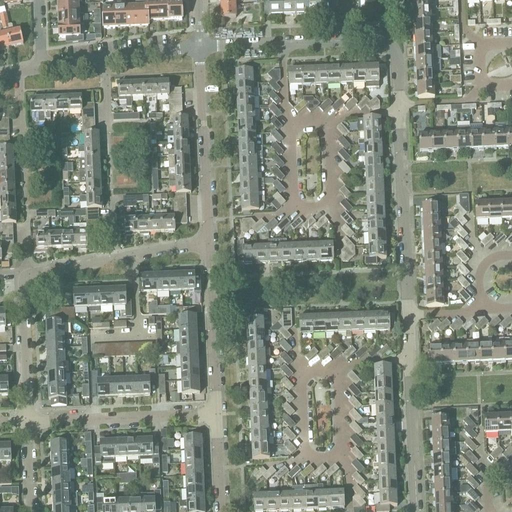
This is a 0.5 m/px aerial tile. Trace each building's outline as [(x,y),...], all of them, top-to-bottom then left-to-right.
[(183,0),(184,0),(174,1),(176,26),(181,25),(181,23),(188,22),(187,6),(190,6),(189,0),(183,0)] [(269,0),(270,17),(284,16),(283,0),(269,0)] [(283,0),(284,16),(296,16),(295,0),(283,0)] [(295,0),(296,16),(308,15),(307,0),(295,0)] [(321,15),(320,0),(307,0),(308,15),(321,15)] [(335,14),(334,8),(334,1),(334,0),(320,0),(321,15),(335,14)] [(375,0),(358,0),(359,13),(376,12),(375,0)] [(412,0),(413,11),(431,10),(430,0),(412,0)] [(174,1),(163,2),(165,25),(176,23),(174,1)] [(151,3),(153,26),(165,25),(163,2),(151,3)] [(74,4),(59,5),(59,15),(74,14),(74,4)] [(236,6),(221,7),(222,19),(236,19),(236,6)] [(414,23),(431,22),(431,10),(413,11),(414,23)] [(74,14),(59,15),(60,27),(75,25),(74,14)] [(2,16),(5,27),(6,30),(7,34),(10,48),(23,45),(20,31),(13,33),(11,25),(8,26),(6,15),(2,16)] [(152,16),(138,18),(140,37),(154,36),(153,26),(152,16)] [(138,17),(126,19),(128,38),(140,37),(138,18),(138,17)] [(126,19),(114,20),(116,40),(128,38),(126,19)] [(102,22),(104,41),(116,40),(114,20),(102,22)] [(415,36),(432,35),(436,35),(435,23),(431,24),(431,22),(414,23),(415,36)] [(75,25),(60,27),(60,39),(76,38),(75,25)] [(0,50),(10,48),(7,34),(0,35),(0,50)] [(415,49),(432,48),(432,35),(415,36),(415,49)] [(416,61),(433,60),(439,60),(439,48),(432,48),(415,49),(416,61)] [(416,74),(433,73),(433,60),(416,61),(416,74)] [(236,85),(253,85),(252,66),(246,66),(246,72),(235,72),(236,85)] [(365,67),(366,84),(379,83),(378,66),(365,67)] [(353,91),(353,84),(352,67),(340,68),(340,85),(347,85),(348,92),(353,91)] [(353,84),(366,84),(365,67),(352,67),(353,84)] [(328,92),(328,86),(327,68),(315,69),(315,86),(322,86),(323,93),(328,92)] [(328,86),(340,85),(340,68),(327,68),(328,86)] [(302,70),(303,87),(315,86),(315,69),(302,70)] [(290,87),(303,87),(302,70),(289,70),(290,87)] [(276,85),(279,81),(279,72),(272,72),(268,76),(272,80),(276,85)] [(417,87),(434,86),(433,73),(416,74),(417,87)] [(280,90),(276,85),(272,80),(267,84),(276,94),(280,90)] [(154,98),(156,97),(156,83),(143,84),(144,98),(144,100),(154,100),(154,98)] [(169,96),(169,90),(168,83),(156,83),(156,97),(156,100),(168,99),(168,97),(169,97),(169,96)] [(132,109),(132,99),(131,84),(118,85),(119,102),(126,102),(126,109),(132,109)] [(132,99),(144,98),(143,84),(131,84),(132,99)] [(236,98),(253,98),(253,91),(258,90),(258,85),(253,85),(236,85),(236,98)] [(434,86),(417,87),(417,99),(435,98),(434,86)] [(276,106),(281,102),(273,93),(268,97),(276,106)] [(71,98),(69,98),(69,113),(82,112),(81,98),(80,98),(80,96),(71,96),(71,98)] [(57,114),(69,113),(69,98),(56,99),(57,114)] [(237,111),(254,110),(253,98),(236,98),(237,111)] [(366,107),(369,111),(380,111),(380,110),(379,102),(376,98),(370,103),(366,107)] [(44,99),(31,100),(32,115),(39,114),(39,123),(45,123),(45,121),(44,99)] [(49,114),(57,114),(56,99),(44,99),(45,121),(50,121),(49,114)] [(348,112),(349,111),(358,104),(354,99),(344,108),(348,112)] [(366,107),(370,103),(366,99),(357,107),(361,111),(366,107)] [(323,113),(324,112),(332,105),(328,100),(319,109),(323,113)] [(336,112),(345,104),(341,100),(332,108),(336,112)] [(297,114),(298,114),(307,106),(303,101),(294,110),(297,114)] [(320,105),(319,105),(316,101),(306,109),(310,114),(320,105)] [(277,119),(282,115),(273,106),(269,110),(277,119)] [(238,123),(255,123),(254,110),(237,111),(238,123)] [(168,133),(188,132),(188,119),(182,119),(182,114),(170,114),(170,120),(173,120),(174,127),(168,127),(168,133)] [(277,132),(282,128),(274,118),(269,122),(277,132)] [(364,133),(381,132),(380,119),(363,120),(364,129),(362,129),(357,129),(357,132),(358,132),(358,134),(364,133)] [(238,136),(255,135),(255,123),(238,123),(238,136)] [(345,138),(349,134),(341,125),(337,128),(337,129),(345,138)] [(274,131),(270,135),(278,144),(283,140),(274,131)] [(496,149),(509,148),(508,131),(495,132),(496,149)] [(174,145),(189,144),(188,132),(168,133),(169,141),(170,141),(170,145),(174,145)] [(358,146),(364,146),(381,145),(381,132),(364,133),(364,142),(358,142),(358,146)] [(471,150),(483,149),(483,132),(470,133),(471,150)] [(483,149),(496,149),(495,132),(483,132),(483,149)] [(162,133),(155,133),(151,134),(151,143),(155,142),(155,141),(160,141),(160,137),(162,137),(162,133)] [(446,151),(458,150),(458,133),(445,134),(446,151)] [(458,150),(471,150),(470,133),(458,133),(458,150)] [(85,148),(99,147),(99,134),(95,135),(82,135),(81,135),(81,141),(84,141),(85,148)] [(420,152),(433,152),(432,134),(419,135),(420,152)] [(433,152),(446,151),(445,134),(432,134),(433,152)] [(239,149),(256,148),(255,135),(238,136),(239,149)] [(345,151),(350,147),(341,138),(337,142),(345,151)] [(0,162),(14,162),(13,150),(10,150),(9,143),(0,143),(0,162)] [(274,144),(270,148),(279,157),(283,153),(275,143),(274,144)] [(169,158),(189,157),(189,144),(174,145),(175,152),(168,152),(169,158)] [(365,159),(382,158),(381,145),(364,146),(365,153),(359,153),(359,159),(365,159)] [(85,160),(100,160),(99,147),(85,148),(78,148),(79,154),(85,154),(85,160)] [(239,161),(260,161),(260,153),(262,153),(261,148),(256,148),(239,149),(239,161)] [(346,163),(350,159),(342,150),(338,154),(346,163)] [(279,170),(284,166),(275,156),(271,160),(279,170)] [(169,170),(175,170),(190,169),(189,157),(169,158),(169,170)] [(359,172),(365,171),(382,170),(382,158),(365,159),(365,165),(359,165),(359,172)] [(86,173),(100,172),(100,160),(85,160),(86,173)] [(240,174),(257,173),(257,166),(262,166),(262,160),(260,161),(239,161),(240,174)] [(0,175),(14,175),(14,162),(0,162),(0,175)] [(346,176),(351,172),(343,163),(338,167),(346,176)] [(170,182),(190,182),(190,169),(175,170),(176,178),(170,178),(170,182)] [(281,182),(284,178),(276,169),(272,173),(281,182)] [(366,184),(383,183),(382,170),(365,171),(366,184)] [(101,184),(100,172),(86,173),(80,173),(80,179),(86,179),(86,185),(101,184)] [(240,186),(263,186),(263,181),(257,181),(257,173),(240,174),(240,186)] [(302,188),(314,188),(314,173),(302,174),(302,188)] [(0,187),(15,187),(14,175),(0,175),(0,187)] [(347,188),(351,185),(343,175),(339,179),(347,188)] [(281,195),(285,191),(276,181),(272,185),(281,195)] [(173,201),(186,200),(186,195),(191,194),(190,182),(170,182),(170,188),(176,188),(176,195),(173,195),(173,201)] [(367,196),(384,195),(383,183),(366,184),(367,196)] [(87,198),(101,197),(101,184),(86,185),(87,186),(83,187),(84,197),(87,196),(87,198)] [(241,199),(258,198),(258,191),(263,191),(263,186),(240,186),(241,199)] [(0,200),(15,199),(15,187),(0,187),(0,192),(0,200)] [(348,201),(352,197),(344,188),(339,192),(348,201)] [(281,207),(286,203),(277,194),(272,198),(281,207)] [(367,209),(384,208),(384,195),(367,196),(367,209)] [(86,216),(99,216),(98,210),(102,209),(102,208),(104,208),(104,203),(102,203),(101,197),(87,198),(80,198),(80,204),(87,204),(88,210),(86,210),(86,216)] [(136,203),(136,197),(123,197),(123,204),(123,209),(136,208),(136,203)] [(258,198),(241,199),(242,212),(243,212),(251,211),(264,211),(263,199),(258,199),(258,198)] [(1,212),(16,212),(15,199),(0,200),(0,203),(0,202),(0,207),(1,208),(1,212)] [(348,214),(353,210),(344,201),(340,205),(348,214)] [(501,220),(511,219),(511,202),(501,203),(501,220)] [(476,221),(489,220),(488,203),(475,204),(476,221)] [(489,220),(501,220),(501,203),(488,203),(489,220)] [(423,219),(440,218),(439,205),(422,206),(423,219)] [(459,214),(463,218),(467,214),(458,205),(454,209),(459,214)] [(361,222),(368,222),(385,221),(384,208),(367,209),(367,218),(361,218),(361,222)] [(1,225),(12,224),(17,224),(16,212),(1,212),(1,225)] [(174,225),(174,219),(174,218),(166,218),(166,212),(161,213),(162,233),(175,232),(174,225)] [(131,234),(137,234),(137,220),(136,213),(131,213),(131,215),(119,216),(120,231),(124,231),(124,234),(126,234),(126,236),(131,236),(131,234)] [(150,233),(149,219),(142,219),(141,213),(136,213),(137,220),(137,234),(143,233),(143,235),(149,235),(148,233),(150,233)] [(150,233),(162,233),(161,213),(155,213),(155,219),(149,219),(150,233)] [(349,226),(353,222),(344,213),(340,217),(349,226)] [(467,223),(463,218),(459,214),(454,218),(463,227),(467,223)] [(319,231),(328,222),(324,218),(314,226),(319,231)] [(423,232),(440,231),(440,218),(423,219),(423,232)] [(293,232),(303,223),(299,219),(289,227),(293,232)] [(306,231),(315,223),(311,219),(302,227),(306,231)] [(268,233),(277,225),(273,220),(264,228),(268,233)] [(281,232),(290,224),(286,220),(277,228),(280,231),(281,232)] [(247,234),(252,229),(255,226),(251,221),(242,221),(243,234),(247,234)] [(256,233),(265,225),(261,221),(256,225),(255,226),(252,229),(256,233)] [(368,234),(385,233),(385,221),(368,222),(368,234)] [(87,228),(99,228),(99,222),(86,222),(86,226),(74,226),(74,229),(75,248),(81,248),(81,250),(86,250),(86,248),(88,248),(87,240),(87,234),(87,228)] [(349,239),(354,235),(345,226),(341,230),(349,239)] [(463,240),(468,236),(459,226),(455,230),(463,240)] [(50,249),(49,235),(49,229),(43,230),(43,235),(36,235),(37,250),(50,249)] [(69,249),(75,248),(74,229),(68,229),(68,234),(62,234),(62,249),(64,249),(64,251),(69,250),(69,249)] [(424,244),(441,244),(440,231),(423,232),(424,244)] [(369,247),(386,246),(385,233),(368,234),(368,235),(364,235),(364,247),(369,246),(369,247)] [(50,249),(62,249),(62,234),(49,235),(50,249)] [(496,248),(504,240),(506,239),(502,234),(492,243),(496,248)] [(489,235),(486,238),(480,244),(484,248),(494,239),(489,235)] [(350,252),(354,248),(346,238),(341,242),(346,247),(350,252)] [(464,252),(468,248),(460,239),(459,239),(455,243),(464,252)] [(282,264),(281,246),(273,247),(273,241),(268,242),(269,247),(269,264),(282,264)] [(295,263),(294,246),(286,246),(286,241),(281,241),(281,246),(282,264),(295,263)] [(257,265),(256,247),(243,248),(243,243),(235,243),(236,258),(243,258),(244,265),(257,265)] [(319,245),(320,262),(333,261),(333,244),(319,245)] [(424,257),(441,256),(441,244),(424,244),(424,257)] [(295,263),(307,262),(307,245),(294,246),(295,263)] [(307,262),(320,262),(319,245),(307,245),(307,262)] [(386,246),(369,247),(369,260),(365,260),(365,266),(376,265),(376,260),(386,259),(386,246)] [(257,265),(269,264),(269,247),(256,247),(257,265)] [(355,257),(354,248),(350,252),(346,247),(341,252),(341,261),(351,261),(355,257)] [(464,265),(469,261),(460,251),(456,256),(464,265)] [(425,270),(442,269),(441,256),(424,257),(425,270)] [(465,278),(469,273),(461,264),(456,268),(465,278)] [(425,282),(443,281),(442,269),(425,270),(425,282)] [(182,275),(183,292),(188,292),(188,294),(193,294),(193,292),(195,291),(194,274),(182,275)] [(156,293),(170,293),(169,275),(155,276),(156,293)] [(170,293),(183,292),(182,275),(169,275),(170,293)] [(143,294),(156,293),(155,276),(142,276),(143,294)] [(466,290),(470,286),(461,277),(457,281),(466,290)] [(426,295),(443,294),(443,281),(425,282),(426,295)] [(112,290),(113,308),(125,307),(125,289),(112,290)] [(88,309),(100,308),(99,290),(87,291),(88,309)] [(100,308),(113,308),(112,290),(99,290),(100,308)] [(458,293),(466,303),(470,299),(462,290),(458,293)] [(73,309),(88,309),(87,291),(72,291),(73,309)] [(426,308),(440,307),(449,307),(448,301),(444,301),(443,294),(426,295),(426,308)] [(246,333),(264,333),(263,321),(267,321),(267,312),(257,312),(258,319),(246,320),(246,333)] [(287,332),(287,333),(292,328),(291,313),(282,313),(283,319),(278,323),(282,328),(286,333),(287,332)] [(376,315),(376,332),(389,331),(389,326),(395,326),(394,315),(389,315),(389,314),(376,315)] [(351,333),(364,332),(363,315),(351,316),(351,333)] [(364,332),(376,332),(376,315),(363,315),(364,332)] [(326,334),(339,333),(338,316),(325,317),(326,334)] [(351,340),(351,333),(351,316),(338,316),(339,333),(339,336),(345,336),(346,340),(351,340)] [(179,331),(197,330),(196,317),(178,318),(179,331)] [(300,335),(313,334),(312,317),(299,318),(300,335)] [(324,334),(326,334),(325,317),(312,317),(313,334),(313,337),(324,337),(324,334)] [(491,331),(500,322),(496,318),(487,327),(491,331)] [(504,330),(511,322),(511,321),(509,318),(500,326),(504,330)] [(466,332),(475,323),(471,319),(462,328),(466,332)] [(478,331),(487,323),(483,319),(474,327),(478,331)] [(446,321),(437,329),(442,334),(451,325),(446,320),(446,321)] [(453,332),(462,324),(458,320),(449,328),(453,332)] [(432,334),(441,325),(437,321),(428,330),(432,334)] [(45,338),(63,337),(62,322),(57,322),(51,323),(45,323),(45,338)] [(291,338),(287,333),(287,332),(286,333),(282,328),(278,332),(287,342),(291,338)] [(179,344),(197,343),(197,330),(179,331),(179,344)] [(247,346),(264,345),(264,338),(270,338),(269,332),(264,333),(246,333),(247,346)] [(46,350),(63,349),(63,337),(45,338),(46,350)] [(287,354),(292,350),(283,341),(279,345),(287,354)] [(180,357),(197,357),(197,343),(179,344),(180,357)] [(248,359),(265,358),(264,345),(247,346),(248,359)] [(377,354),(377,355),(381,359),(386,354),(390,351),(386,346),(383,348),(380,345),(378,347),(381,351),(377,354)] [(480,363),(492,362),(492,345),(479,346),(480,363)] [(492,362),(505,362),(504,345),(492,345),(492,362)] [(381,351),(378,347),(377,346),(367,355),(371,360),(377,355),(377,354),(381,351)] [(455,364),(467,363),(466,346),(454,347),(455,364)] [(467,363),(480,363),(479,346),(466,346),(467,363)] [(346,360),(347,360),(355,352),(352,347),(342,356),(346,360)] [(359,360),(360,359),(368,351),(364,347),(355,356),(359,360)] [(429,365),(442,364),(441,347),(428,348),(429,365)] [(442,364),(455,364),(454,347),(441,347),(442,364)] [(321,362),(322,361),(330,353),(326,348),(317,358),(321,362)] [(333,361),(334,360),(343,352),(339,348),(329,357),(333,361)] [(46,362),(64,362),(63,349),(46,350),(46,362)] [(309,362),(309,361),(318,354),(314,349),(304,357),(309,362)] [(288,367),(293,363),(284,353),(279,357),(288,367)] [(180,370),(198,370),(197,357),(180,357),(180,370)] [(248,371),(266,371),(265,358),(248,359),(248,371)] [(47,376),(64,375),(64,362),(46,362),(47,376)] [(289,380),(293,375),(284,366),(280,370),(289,380)] [(373,381),(374,381),(392,380),(391,367),(372,368),(373,381)] [(181,383),(198,382),(198,370),(180,370),(181,383)] [(249,384),(266,383),(266,371),(248,371),(249,384)] [(111,398),(110,381),(97,382),(96,373),(90,374),(91,387),(97,386),(97,399),(111,398)] [(356,386),(360,382),(351,373),(347,376),(347,377),(356,386)] [(48,389),(65,388),(64,375),(47,376),(48,389)] [(0,379),(0,397),(8,397),(8,379),(0,379)] [(149,397),(148,384),(148,379),(136,380),(137,397),(149,397)] [(289,392),(294,388),(285,379),(280,382),(289,392)] [(111,398),(124,398),(123,380),(110,381),(111,398)] [(124,398),(137,397),(136,380),(123,380),(124,398)] [(375,394),(392,393),(392,380),(374,381),(375,394)] [(198,382),(181,383),(181,395),(199,394),(198,382)] [(249,396),(267,396),(267,390),(272,390),(271,384),(266,384),(266,383),(249,384),(249,396)] [(79,385),(65,386),(66,400),(79,399),(79,385)] [(356,399),(361,394),(352,385),(348,389),(356,399)] [(66,406),(65,388),(48,389),(48,401),(52,401),(52,406),(66,406)] [(290,405),(294,401),(285,391),(281,395),(290,405)] [(177,392),(169,393),(169,401),(177,401),(177,392)] [(376,406),(393,406),(392,393),(375,394),(375,402),(369,402),(369,407),(376,406)] [(250,409),(268,408),(267,396),(249,396),(250,409)] [(357,411),(361,407),(353,398),(348,402),(357,411)] [(290,418),(295,413),(286,404),(281,408),(290,418)] [(376,419),(393,418),(393,406),(376,406),(376,419)] [(251,422),(268,421),(268,408),(250,409),(251,422)] [(357,424),(362,420),(353,411),(349,415),(357,424)] [(291,430),(295,426),(287,416),(282,420),(291,430)] [(485,434),(498,434),(497,416),(484,417),(485,434)] [(498,434),(511,433),(510,416),(497,416),(498,434)] [(468,427),(472,431),(476,427),(467,417),(463,421),(468,427)] [(377,431),(394,430),(393,418),(376,419),(377,431)] [(432,432),(450,431),(449,418),(432,419),(432,432)] [(251,434),(269,434),(268,421),(251,422),(251,434)] [(358,436),(362,432),(354,423),(350,427),(358,436)] [(476,436),(472,431),(468,427),(463,431),(472,440),(476,436)] [(291,442),(296,439),(287,429),(283,433),(291,442)] [(377,444),(394,443),(394,430),(377,431),(377,440),(372,440),(372,444),(377,444)] [(432,444),(450,444),(450,431),(432,432),(432,444)] [(252,447),(269,446),(269,439),(274,439),(274,434),(269,434),(251,434),(252,447)] [(358,449),(363,445),(355,436),(350,440),(358,449)] [(185,452),(201,451),(201,438),(184,439),(185,452)] [(473,452),(477,449),(468,439),(464,443),(473,452)] [(126,458),(139,458),(138,440),(126,441),(126,458)] [(151,440),(138,440),(139,458),(152,457),(153,466),(159,465),(158,447),(152,448),(151,440)] [(114,464),(114,459),(113,441),(100,442),(100,448),(94,448),(95,468),(101,468),(101,465),(114,464)] [(126,461),(126,458),(126,441),(113,441),(114,459),(115,459),(115,461),(126,461)] [(291,455),(292,455),(296,451),(287,441),(282,446),(291,455)] [(51,457),(68,457),(68,443),(50,444),(51,457)] [(378,457),(395,456),(394,443),(377,444),(378,453),(372,453),(373,457),(378,457)] [(433,457),(451,456),(450,444),(432,444),(433,457)] [(0,445),(0,463),(11,463),(10,445),(0,445)] [(269,446),(252,447),(253,460),(270,459),(269,446)] [(506,460),(511,454),(511,447),(502,455),(506,460)] [(359,461),(363,457),(355,448),(351,452),(359,461)] [(494,460),(503,452),(499,448),(489,456),(494,460)] [(185,465),(202,464),(201,451),(185,452),(185,465)] [(473,465),(477,461),(468,452),(464,456),(473,465)] [(378,469),(396,468),(395,456),(378,457),(378,469)] [(433,470),(451,469),(451,456),(433,457),(433,470)] [(51,470),(69,470),(68,457),(51,457),(51,470)] [(359,474),(364,470),(356,461),(351,465),(359,474)] [(186,478),(203,477),(202,464),(185,465),(186,478)] [(474,477),(478,473),(470,464),(465,468),(474,477)] [(335,465),(325,474),(329,478),(339,470),(335,465)] [(317,479),(326,471),(322,466),(313,474),(317,479)] [(304,479),(313,471),(309,467),(300,475),(304,479)] [(279,480),(288,472),(284,468),(275,476),(279,480)] [(292,480),(300,472),(296,468),(287,476),(292,480)] [(379,482),(396,481),(396,468),(378,469),(379,482)] [(262,477),(266,473),(262,469),(253,479),(256,483),(262,477)] [(267,473),(266,473),(262,477),(266,481),(275,473),(271,469),(267,473)] [(434,482),(452,482),(451,469),(433,470),(434,482)] [(52,483),(69,482),(69,470),(51,470),(52,483)] [(360,487),(364,482),(356,474),(352,478),(360,487)] [(186,490),(203,490),(203,477),(186,478),(186,490)] [(474,490),(478,486),(470,477),(465,481),(474,490)] [(379,494),(397,494),(396,481),(379,482),(379,494)] [(52,496),(70,495),(69,482),(52,483),(52,496)] [(434,495),(452,494),(452,482),(434,482),(434,495)] [(361,499),(363,497),(365,495),(357,486),(352,491),(356,495),(357,495),(361,499)] [(319,510),(317,490),(317,488),(305,488),(305,494),(306,511),(319,510)] [(187,503),(204,502),(203,490),(186,490),(187,503)] [(331,510),(330,493),(322,493),(322,490),(317,490),(319,510),(331,510)] [(475,503),(479,499),(470,490),(466,494),(475,503)] [(141,501),(141,511),(154,511),(155,511),(161,511),(160,491),(154,491),(154,495),(141,495),(142,501),(141,501)] [(330,493),(331,510),(344,509),(343,492),(330,493)] [(116,511),(116,502),(102,502),(102,494),(95,494),(96,511),(116,511)] [(280,511),(293,511),(292,494),(280,495),(280,511)] [(293,511),(306,511),(305,494),(292,494),(293,511)] [(397,494),(379,494),(380,508),(376,508),(376,511),(389,511),(389,508),(397,507),(397,494)] [(435,508),(452,507),(452,494),(434,495),(435,508)] [(53,509),(70,508),(76,508),(76,495),(70,495),(52,496),(53,509)] [(267,511),(275,511),(280,511),(280,495),(267,496),(267,511)] [(365,499),(363,497),(361,499),(357,495),(356,495),(353,499),(353,505),(353,507),(361,507),(364,504),(365,503),(363,501),(365,499)] [(254,511),(267,511),(267,496),(254,496),(254,511)] [(116,511),(128,511),(128,501),(116,502),(116,511)] [(128,511),(141,511),(141,501),(128,501),(128,511)] [(203,511),(204,502),(180,503),(180,509),(187,509),(187,511),(203,511)] [(471,511),(478,511),(479,511),(471,502),(466,506),(471,511)]
